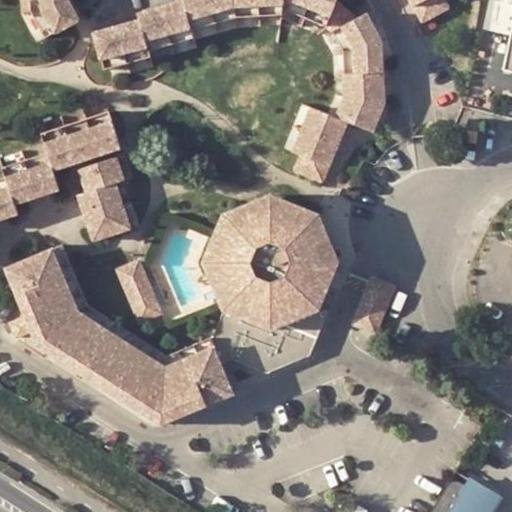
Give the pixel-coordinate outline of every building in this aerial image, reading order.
[(41,37),(74,20),(64,0),(26,0),(27,11),(41,37)] [(94,47),(101,67),(145,55),(143,49),(190,35),(188,29),(230,16),(276,13),(278,6),(321,24),(327,30),(337,51),(338,93),(330,115),(306,105),(288,150),(296,154),(289,169),(318,180),(342,119),(367,129),(379,101),(375,38),(361,12),(352,17),(332,0),(177,0),(133,12),(134,19),(89,32),(94,47)] [(405,0),(409,6),(416,20),(433,12),(445,6),(441,0),(405,0)] [(37,132),(43,150),(0,164),(0,173),(0,175),(0,215),(13,211),(10,201),(54,187),(48,169),(116,145),(104,110),(64,123),(37,132)] [(72,194),(90,239),(125,227),(111,181),(120,178),(113,156),(74,169),(82,191),(72,194)] [(203,247),(215,252),(227,223),(266,206),(302,221),(320,260),(308,290),(321,295),(335,260),(312,211),(265,191),(216,212),(203,247)] [(219,310),(206,339),(208,344),(216,361),(227,356),(262,370),(305,352),(322,311),(315,308),(321,295),(308,290),(320,260),(302,221),(266,206),(227,223),(215,252),(203,247),(197,261),(219,310)] [(57,244),(48,247),(73,309),(161,366),(208,344),(206,339),(205,337),(161,354),(83,304),(57,244)] [(47,246),(7,264),(40,342),(64,357),(60,362),(99,387),(102,382),(155,416),(227,386),(216,361),(208,344),(161,366),(73,309),(48,247),(47,246)] [(126,262),(112,268),(134,321),(156,311),(134,258),(126,262)] [(7,264),(0,267),(0,268),(20,316),(26,329),(32,344),(60,362),(64,357),(40,342),(7,264)] [(367,277),(349,321),(370,329),(388,285),(367,277)] [(13,334),(26,329),(20,316),(7,321),(13,334)] [(102,382),(99,387),(157,424),(230,393),(227,386),(155,416),(102,382)] [(456,465),(451,473),(466,482),(471,474),(456,465)] [(466,482),(451,473),(428,511),(486,511),(496,498),(484,489),(487,483),(471,474),(466,482)]
